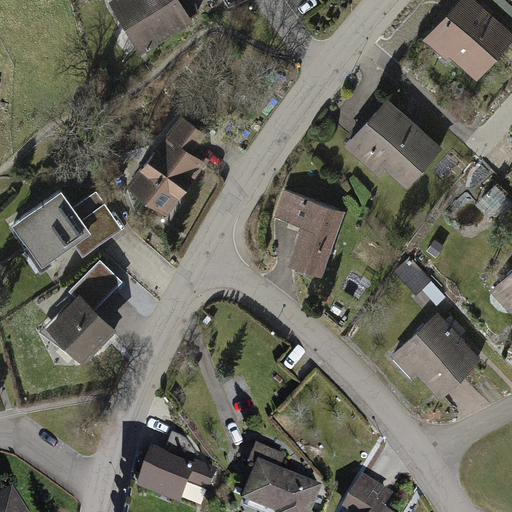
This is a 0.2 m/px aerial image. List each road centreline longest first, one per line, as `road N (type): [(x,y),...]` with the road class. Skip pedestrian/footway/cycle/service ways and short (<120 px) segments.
road 1 (residential): [(200,254),(294,315),(345,361),(412,437),(461,511)]
road 2 (tertiary): [(95,511),(121,416),(200,254)]
road 3 (tertiary): [(200,254),(322,70)]
